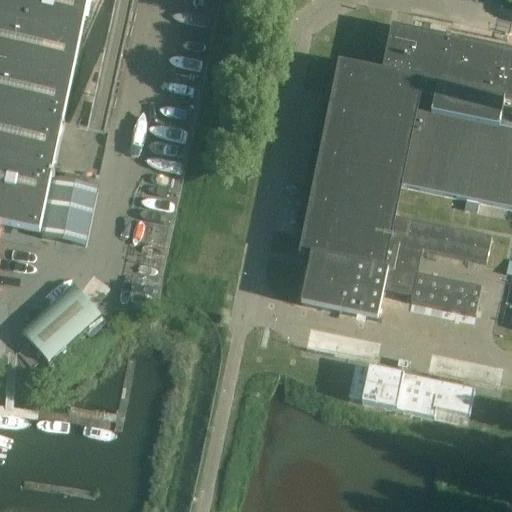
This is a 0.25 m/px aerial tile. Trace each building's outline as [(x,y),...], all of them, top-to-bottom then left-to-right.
[(0,0),(0,228),(38,236),(51,176),(99,186),(109,139),(61,128),(88,0),(0,0)] [(511,1),(504,0),(502,0),(500,12),(511,14),(511,1)] [(393,220),(400,189),(418,99),(435,102),(432,118),(498,132),(499,130),(504,104),(511,105),(511,56),(394,32),(384,78),(340,69),(302,256),(312,258),(301,307),(377,323),(383,294),(412,300),(410,306),(475,319),(481,291),(417,278),(422,254),(486,267),(492,240),(393,220)] [(400,189),(511,212),(511,133),(499,130),(498,132),(432,118),(435,102),(418,99),(400,189)] [(53,181),(41,240),(85,250),(98,191),(53,181)] [(449,209),(457,210),(459,202),(451,200),(449,209)] [(465,212),(477,215),(479,206),(467,204),(465,212)] [(511,262),(509,261),(506,277),(511,278),(501,325),(511,326),(511,262)] [(73,290),(23,335),(49,364),(100,319),(73,290)] [(355,369),(348,399),(362,402),(362,405),(434,421),(436,411),(469,418),(474,394),(355,369)]
